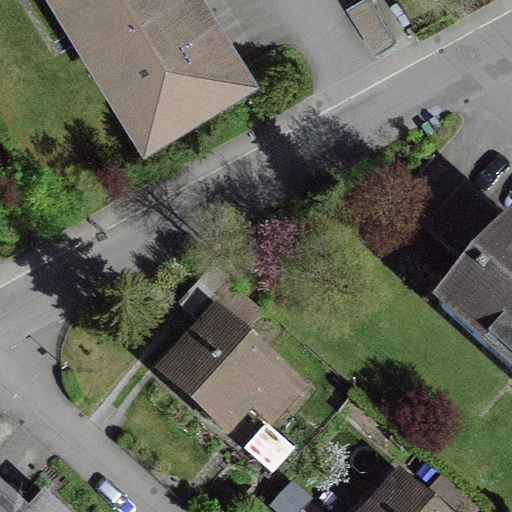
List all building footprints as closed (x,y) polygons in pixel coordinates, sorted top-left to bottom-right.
[(71,0),(148,126),(242,68),(200,0),(71,0)] [(511,370),(511,225),(465,183),(426,227),(473,270),(440,306),(511,370)] [(214,267),(180,305),(201,324),(235,286),(214,267)] [(217,321),(170,374),(227,426),(248,402),(271,422),(298,392),(275,371),(274,372),(217,321)] [(28,511),(0,486),(0,511),(65,511),(53,501),(43,511),(28,511)] [(429,511),(400,486),(377,511),(429,511)]
